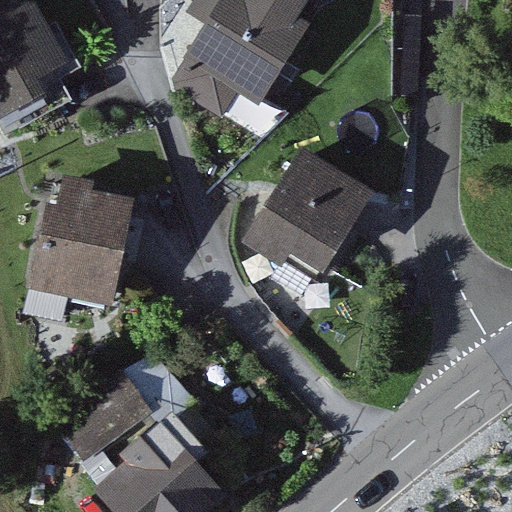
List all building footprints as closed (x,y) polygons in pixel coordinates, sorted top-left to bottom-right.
[(0,0),(0,113),(72,69),(29,0),(0,0)] [(317,33),(262,0),(241,0),(191,84),(261,126),(317,33)] [(293,162),(245,250),(317,289),(365,201),(293,162)] [(108,300),(120,203),(53,195),(41,292),(108,300)] [(123,377),(57,423),(88,467),(154,421),(123,377)] [(199,511),(231,481),(171,420),(90,498),(103,511),(199,511)]
